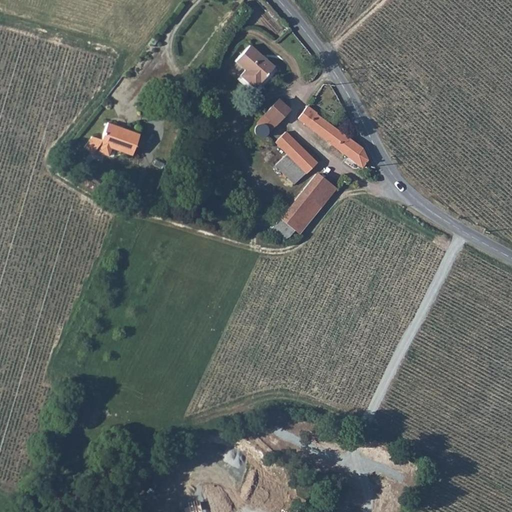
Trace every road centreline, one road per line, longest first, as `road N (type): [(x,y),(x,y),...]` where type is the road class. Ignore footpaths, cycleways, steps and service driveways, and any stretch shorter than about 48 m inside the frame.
road 1 (tertiary): [(276,0),(330,67),(399,190),(511,258)]
road 2 (track): [(370,188),(343,194),(308,236),(277,251),(131,210),(120,215)]
